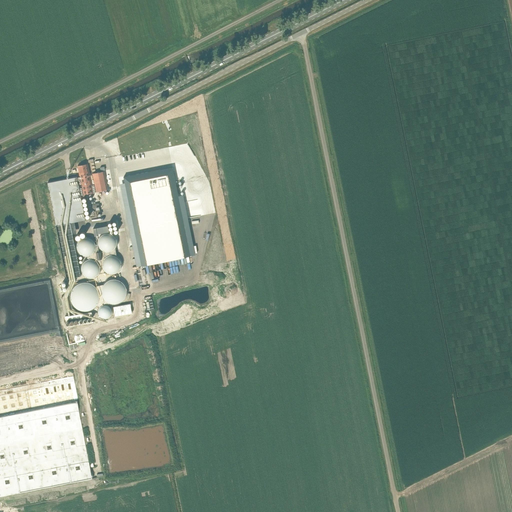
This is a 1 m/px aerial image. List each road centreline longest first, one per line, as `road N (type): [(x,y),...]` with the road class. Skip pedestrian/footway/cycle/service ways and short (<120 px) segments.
road 1 (track): [(399,511),(299,34)]
road 2 (unclassified): [(0,185),(366,0)]
road 3 (primary): [(0,173),(345,0)]
road 4 (track): [(0,143),(279,0)]
road 5 (unknown): [(86,141),(109,159),(131,301)]
